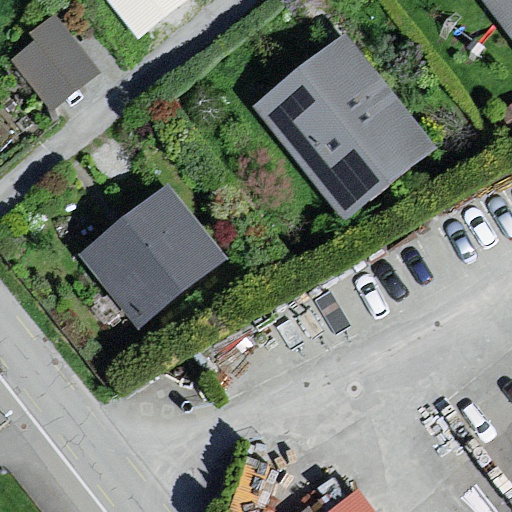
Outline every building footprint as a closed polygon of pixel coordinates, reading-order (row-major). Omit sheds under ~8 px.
[(184,0),(87,0),(129,51),(190,6),(184,0)] [(511,0),(467,0),(511,61),(511,0)] [(37,41),(9,62),(51,116),(105,74),(57,13),(31,33),(37,41)] [(427,155),(336,40),(243,109),(338,232),(427,155)] [(161,193),(72,260),(129,338),(215,275),(161,193)]
